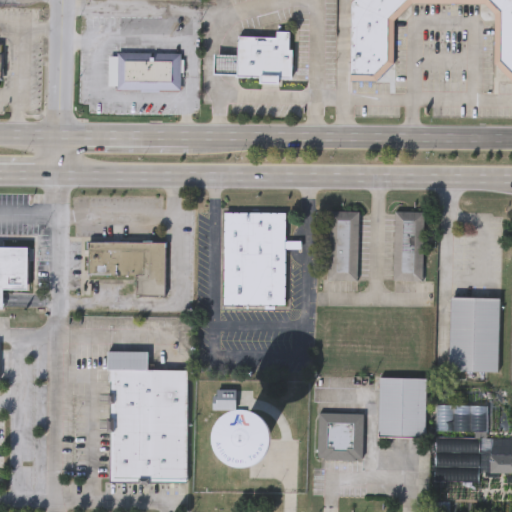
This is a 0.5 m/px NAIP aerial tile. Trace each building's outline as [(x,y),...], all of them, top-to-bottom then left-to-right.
[(511,0),(511,81),(509,81),(494,64),(494,13),(484,3),(410,2),(392,19),(392,64),(375,80),(349,80),(350,2),(352,0),(511,0)] [(236,74),(213,74),(214,54),(237,55),(237,35),(275,36),(275,30),(292,30),(291,81),(259,80),(259,76),(236,75),(236,74)] [(180,52),(179,90),(116,90),(116,52),(180,52)] [(357,281),(327,281),(327,211),(357,211),(357,281)] [(393,281),(393,211),(423,212),(422,281),(393,281)] [(222,213),(284,213),(284,240),(300,240),(300,249),(284,249),(284,305),(222,305),(222,213)] [(167,242),(166,295),(135,294),(135,276),(88,275),(88,241),(167,242)] [(0,248),(27,248),(27,292),(2,292),(2,300),(2,309),(0,309),(0,248)] [(449,296),(498,297),(497,371),(448,370),(449,296)] [(185,371),(185,483),(108,483),(108,352),(146,352),(146,371),(185,371)] [(377,438),(378,379),(424,379),(424,439),(377,438)] [(317,457),(317,411),(362,411),(362,457),(317,457)] [(478,480),(434,480),(434,438),(478,438),(478,480)] [(511,470),(489,470),(489,452),(511,452),(511,470)]
